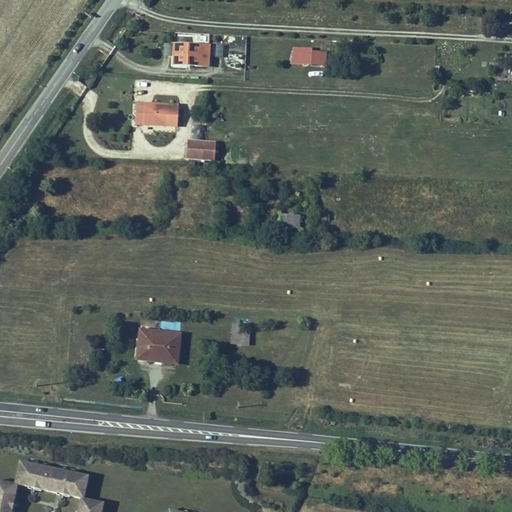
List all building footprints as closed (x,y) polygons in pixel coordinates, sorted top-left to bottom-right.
[(172,64),(206,66),(207,46),(192,45),(174,44),(172,64)] [(290,63),(324,64),(324,52),(291,50),(290,63)] [(135,124),(177,125),(178,104),(136,102),(135,124)] [(214,142),(186,139),(185,158),(212,161),(214,142)] [(279,227),(299,229),(300,216),(280,215),(279,227)] [(250,331),(239,330),(240,321),(232,321),(230,339),(249,341),(250,331)] [(136,356),(177,361),(181,333),(141,329),(136,356)] [(90,473),(16,458),(11,481),(0,479),(0,511),(7,511),(10,497),(13,498),(16,482),(28,485),(28,482),(41,484),(40,487),(56,490),(57,487),(69,490),(69,493),(80,495),(77,511),(80,511),(79,511),(100,511),(103,499),(85,496),(90,473)]
